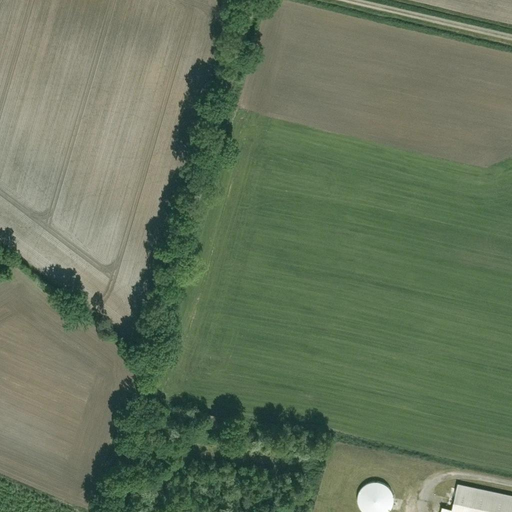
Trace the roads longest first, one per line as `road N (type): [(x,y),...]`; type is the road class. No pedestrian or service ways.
road 1 (track): [(143,375),(254,0)]
road 2 (track): [(349,0),(511,38)]
road 3 (track): [(143,375),(103,511)]
